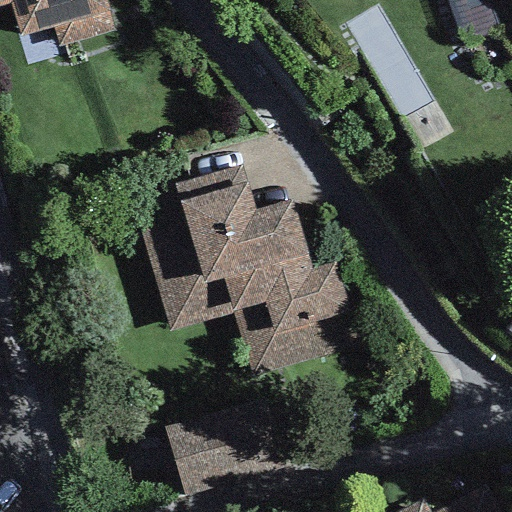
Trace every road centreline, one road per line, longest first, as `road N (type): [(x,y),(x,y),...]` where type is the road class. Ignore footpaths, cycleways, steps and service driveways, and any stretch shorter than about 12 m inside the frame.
road 1 (residential): [(511,427),(193,0),(0,340),(45,511)]
road 2 (residential): [(511,437),(110,511)]
